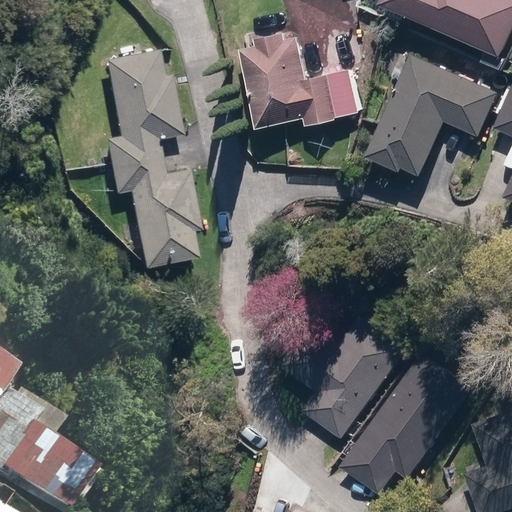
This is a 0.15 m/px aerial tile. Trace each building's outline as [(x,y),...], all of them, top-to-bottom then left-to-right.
[(511,0),(381,0),(380,4),(498,55),(511,22),(511,0)] [(353,67),(309,76),(300,36),(288,39),(287,30),(258,36),(260,44),(244,47),(261,127),(306,117),(309,128),(340,122),(339,116),(363,111),(353,67)] [(192,166),(163,171),(157,136),(181,132),(171,74),(164,75),(159,47),(104,56),(118,133),(105,135),(115,192),(128,190),(141,267),(195,258),(190,228),(202,226),(192,166)] [(502,90),(413,51),(367,154),(402,170),(404,165),(424,174),(448,120),(481,135),(502,90)] [(511,92),(497,125),(511,131),(511,182),(507,195),(511,197),(511,92)] [(343,439),(413,347),(345,295),(290,367),(321,390),(305,410),(343,439)] [(476,387),(425,351),(343,467),(382,494),(400,469),(412,478),(476,387)] [(17,372),(0,361),(0,476),(46,511),(74,511),(100,478),(51,441),(61,427),(17,393),(13,399),(4,392),(17,372)] [(511,410),(477,421),(491,464),(467,472),(480,511),(496,511),(511,507),(511,410)]
